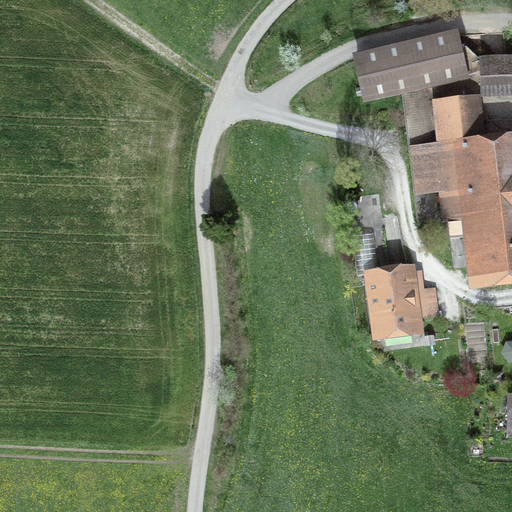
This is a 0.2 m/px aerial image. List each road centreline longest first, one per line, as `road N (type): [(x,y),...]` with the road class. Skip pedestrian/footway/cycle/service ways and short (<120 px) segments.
road 1 (unclassified): [(194,511),(212,369),(205,149),(241,54),(283,0)]
road 2 (track): [(198,465),(0,453)]
road 3 (track): [(221,96),(70,0)]
